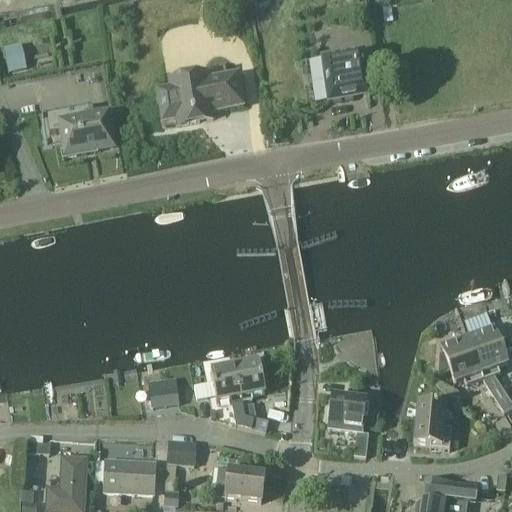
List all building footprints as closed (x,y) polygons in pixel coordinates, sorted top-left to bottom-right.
[(332,103),(372,96),(365,57),(325,64),(332,103)] [(26,71),(23,58),(6,62),(9,75),(26,71)] [(206,81),(172,87),(171,81),(170,82),(172,96),(164,97),(159,103),(161,112),(167,116),(175,115),(178,131),(201,127),(200,126),(199,126),(198,119),(244,111),(239,81),(228,83),(226,73),(225,73),(227,84),(207,87),(206,81)] [(93,110),(42,118),(47,149),(63,146),(66,162),(78,160),(77,157),(115,150),(109,119),(95,121),(93,110)] [(494,330),(467,339),(483,383),(493,379),(500,377),(498,371),(507,367),(503,355),(511,351),(511,348),(500,335),(496,336),(494,330)] [(464,383),(466,389),(483,383),(467,339),(441,348),(443,355),(439,357),(438,377),(450,373),(454,386),(464,383)] [(266,397),(259,364),(235,369),(242,406),(252,404),(251,400),(266,397)] [(231,403),(235,423),(238,425),(240,419),(245,420),(243,413),(242,406),(235,369),(211,374),(217,406),(231,403)] [(511,408),(493,379),(483,383),(485,389),(503,416),(511,410),(511,408)] [(198,398),(212,396),(210,384),(196,386),(198,398)] [(439,384),(435,388),(457,405),(461,400),(450,391),(449,392),(439,384)] [(176,389),(149,393),(152,412),(179,408),(176,389)] [(328,433),(356,436),(354,460),(365,461),(368,437),(361,436),(365,402),(332,398),(328,433)] [(187,416),(190,409),(182,406),(179,414),(187,416)] [(446,409),(418,406),(414,446),(430,448),(429,452),(449,454),(451,432),(443,431),(446,409)] [(254,411),(243,413),(245,420),(240,419),(238,425),(237,430),(265,437),(268,426),(256,423),(254,411)] [(196,447),(169,445),(168,445),(168,449),(167,468),(195,470),(196,447)] [(29,456),(50,458),(51,447),(29,446),(29,456)] [(84,511),(86,461),(60,461),(58,492),(47,492),(44,511),(84,511)] [(104,495),(154,498),(156,468),(105,465),(104,495)] [(226,502),(262,506),(265,478),(229,474),(227,489),(218,488),(217,500),(226,501),(226,502)] [(461,511),(463,504),(474,505),(476,489),(425,482),(422,503),(415,506),(414,511),(461,511)] [(495,496),(504,497),(506,483),(497,482),(495,496)] [(19,494),(19,506),(32,507),(33,495),(19,494)] [(177,511),(178,500),(166,500),(165,511),(177,511)]
